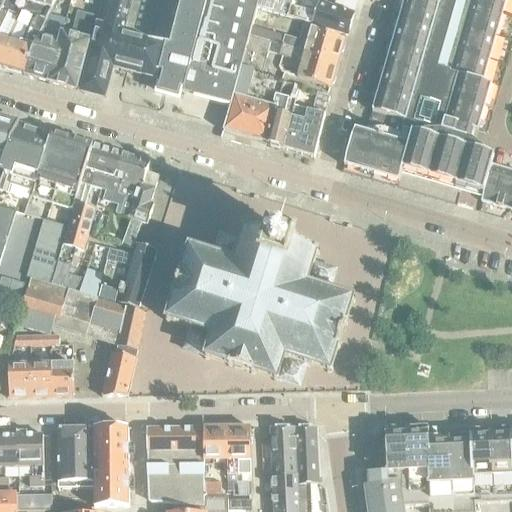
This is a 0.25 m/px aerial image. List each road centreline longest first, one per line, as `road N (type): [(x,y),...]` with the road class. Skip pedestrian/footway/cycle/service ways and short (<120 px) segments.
road 1 (residential): [(0,92),(321,189)]
road 2 (residential): [(334,411),(136,409)]
road 3 (residential): [(321,189),(511,244)]
road 4 (residential): [(321,189),(379,0)]
road 5 (residential): [(334,411),(511,401)]
road 6 (residential): [(136,409),(0,412)]
